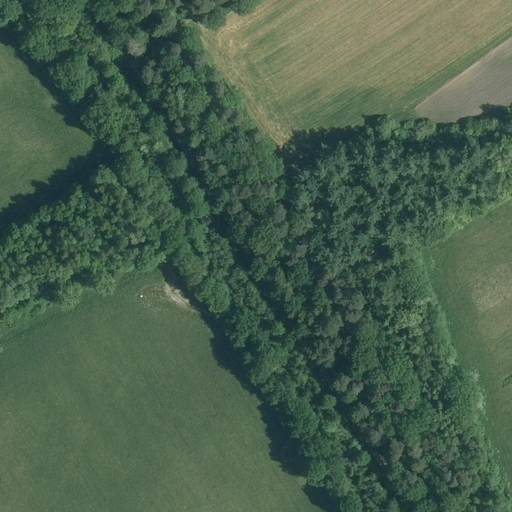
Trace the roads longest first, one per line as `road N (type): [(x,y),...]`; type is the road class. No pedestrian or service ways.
road 1 (track): [(90,0),(412,511)]
road 2 (track): [(62,109),(219,0)]
